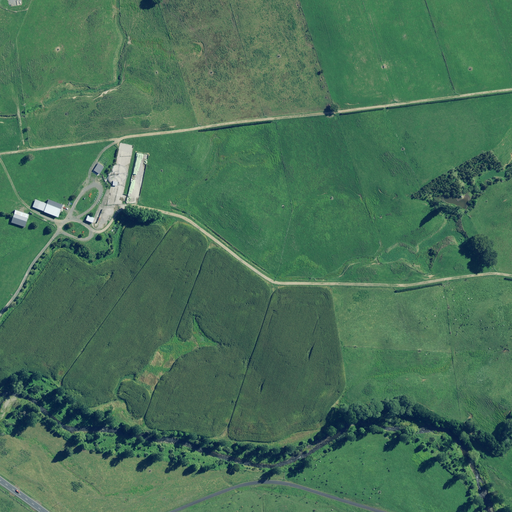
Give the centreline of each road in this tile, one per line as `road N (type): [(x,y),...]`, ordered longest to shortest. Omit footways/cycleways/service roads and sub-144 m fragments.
road 1 (track): [(0,310),(60,235),(137,207),(176,207),(234,238),(264,265),(376,296),(511,278)]
road 2 (unclassified): [(172,511),(252,482),(283,483),(380,511)]
